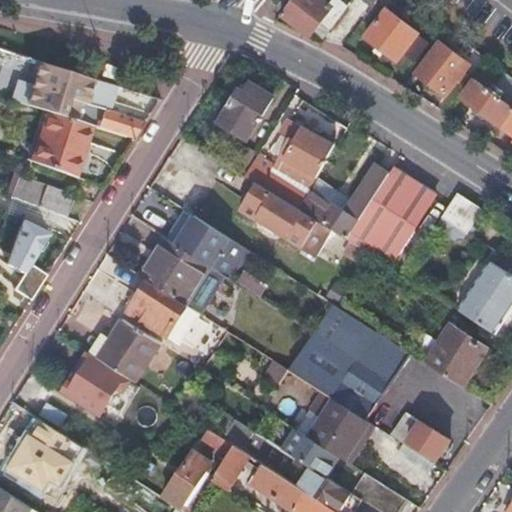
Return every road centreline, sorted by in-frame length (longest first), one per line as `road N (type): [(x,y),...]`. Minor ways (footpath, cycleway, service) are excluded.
road 1 (residential): [(224,25),(0,385)]
road 2 (tertiary): [(224,25),(322,72),(511,190)]
road 3 (tertiary): [(105,0),(224,25)]
